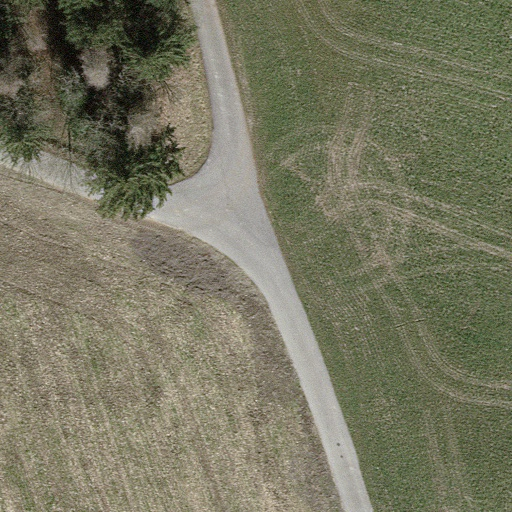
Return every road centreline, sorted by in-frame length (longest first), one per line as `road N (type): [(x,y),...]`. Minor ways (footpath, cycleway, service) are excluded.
road 1 (track): [(368,511),(247,226)]
road 2 (track): [(0,153),(96,195),(247,226)]
road 3 (track): [(247,226),(191,0)]
